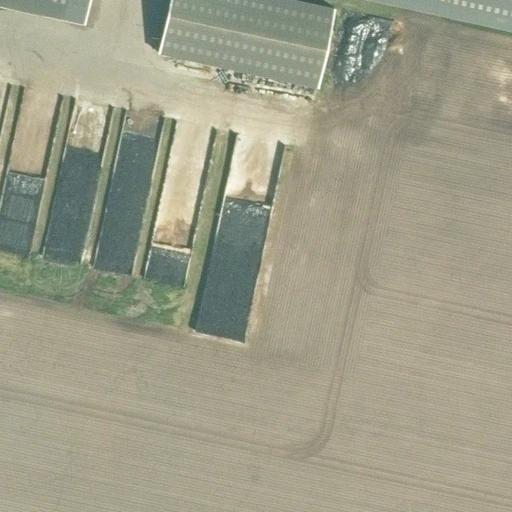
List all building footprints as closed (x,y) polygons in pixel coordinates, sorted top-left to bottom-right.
[(87,0),(0,0),(0,1),(83,20),(87,0)] [(333,8),(293,0),(169,0),(158,52),(316,86),(333,8)] [(511,0),(390,0),(511,25),(511,0)] [(351,63),(362,16),(342,11),(331,58),(351,63)] [(246,340),(287,127),(258,121),(256,136),(236,132),(198,331),(246,340)] [(22,237),(34,239),(54,137),(17,131),(0,220),(0,238),(21,242),(22,237)]
